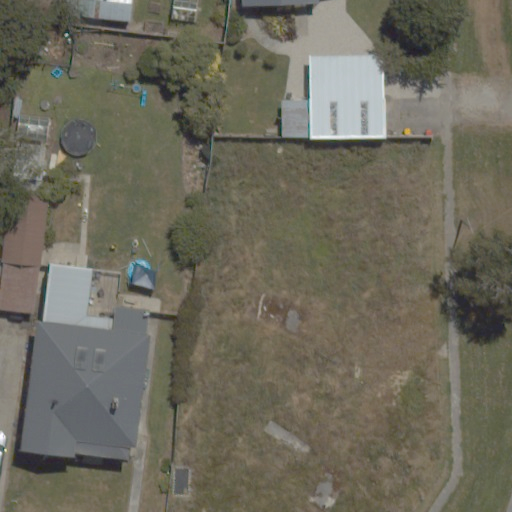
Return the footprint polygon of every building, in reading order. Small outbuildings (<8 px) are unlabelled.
[(144,0),(78,0),(77,33),(143,36),(144,0)] [(247,0),(248,25),(290,23),(289,0),(247,0)] [(91,43),(3,35),(0,65),(0,91),(85,100),(91,43)] [(379,138),(378,88),(305,89),(306,140),(379,138)] [(93,298),(98,250),(47,245),(28,442),(144,454),(159,304),(93,298)]
